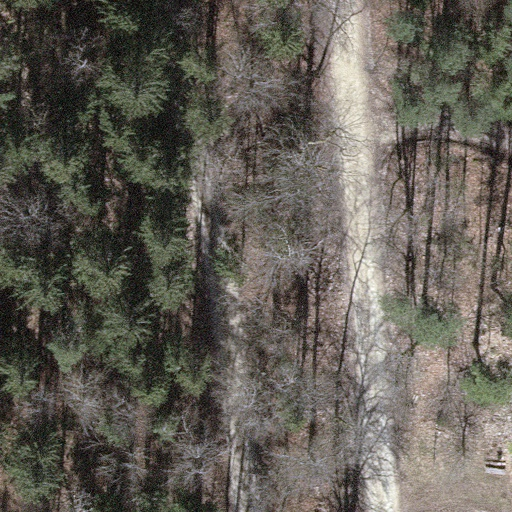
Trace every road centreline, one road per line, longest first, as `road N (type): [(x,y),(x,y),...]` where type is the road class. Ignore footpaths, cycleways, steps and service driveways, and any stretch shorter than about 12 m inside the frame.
road 1 (track): [(251,511),(219,264),(163,0)]
road 2 (track): [(345,0),(384,471)]
road 3 (track): [(354,110),(511,137)]
